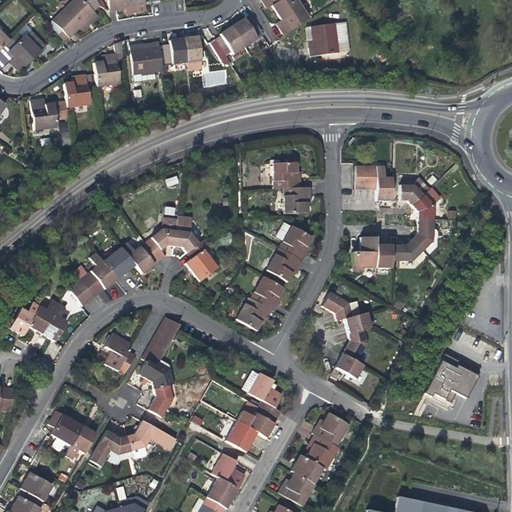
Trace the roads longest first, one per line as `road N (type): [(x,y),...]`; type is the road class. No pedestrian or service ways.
road 1 (residential): [(267,358),(160,303),(123,304),(78,341),(0,476)]
road 2 (secondary): [(490,107),(275,104),(219,116),(168,139)]
road 3 (residential): [(267,358),(320,265),(330,229),(327,115)]
road 4 (residential): [(225,0),(215,12),(112,29),(34,81),(0,81)]
road 5 (secondary): [(0,247),(102,174),(168,139)]
road 6 (secondary): [(327,115),(437,123),(481,152)]
road 7 (tertiary): [(511,261),(511,422)]
road 8 (secondary): [(168,139),(327,115)]
road 9 (residential): [(314,385),(240,511)]
